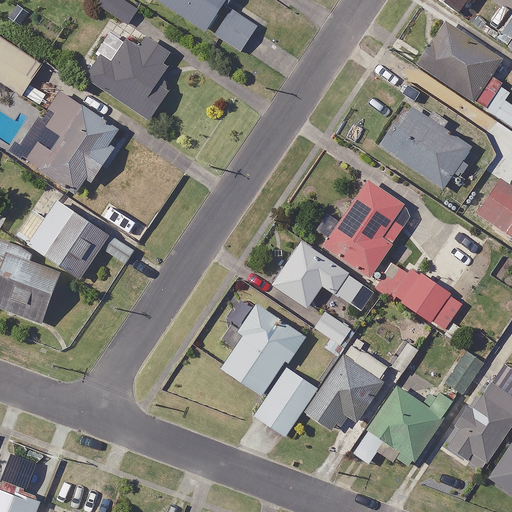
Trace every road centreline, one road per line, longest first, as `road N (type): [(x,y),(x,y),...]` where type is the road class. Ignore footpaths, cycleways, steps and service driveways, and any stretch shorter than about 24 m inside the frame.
road 1 (residential): [(364,0),(94,410)]
road 2 (residential): [(362,511),(94,410)]
